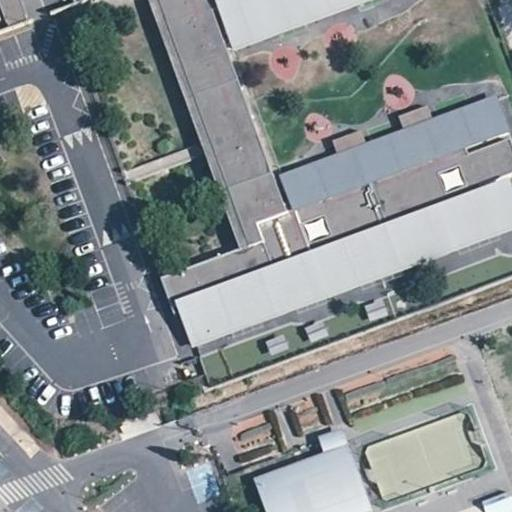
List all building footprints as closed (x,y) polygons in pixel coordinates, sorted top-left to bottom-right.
[(25,21),(17,0),(0,0),(0,11),(6,28),(25,21)] [(73,0),(75,3),(82,0),(169,0),(160,4),(242,227),(244,226),(250,244),(161,276),(171,305),(179,302),(192,343),(228,330),(225,323),(257,311),(259,318),(292,306),(289,299),(321,288),(324,294),(357,282),(355,275),(398,260),(401,266),(455,246),(452,239),(495,223),(498,230),(511,225),(511,199),(505,183),(481,192),(478,185),(511,171),(511,148),(508,138),(466,153),(464,146),(506,130),(494,98),(432,120),(403,131),(365,145),(336,155),(280,176),(293,208),(285,211),(208,2),(214,0),(216,0),(233,47),(359,0),(73,0)] [(427,106),(398,116),(403,131),(432,120),(427,106)] [(336,155),(365,145),(361,132),(332,142),(336,155)] [(462,287),(489,280),(485,266),(458,272),(462,287)] [(350,328),(377,321),(373,307),(347,314),(350,328)] [(295,335),(267,343),(272,358),(299,350),(295,335)] [(325,453),(253,480),(265,511),(371,511),(373,511),(342,428),(319,437),(325,453)] [(208,463),(187,471),(199,502),(220,494),(208,463)] [(511,511),(511,491),(483,499),(486,511),(511,511)]
